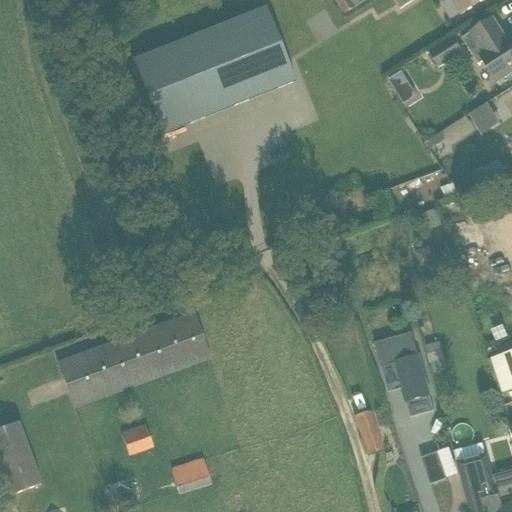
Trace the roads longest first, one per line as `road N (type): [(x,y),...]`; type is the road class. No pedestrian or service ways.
road 1 (track): [(265,263),(128,312),(33,56),(27,0)]
road 2 (unclassified): [(372,511),(318,352),(265,263)]
road 3 (track): [(0,359),(128,312)]
